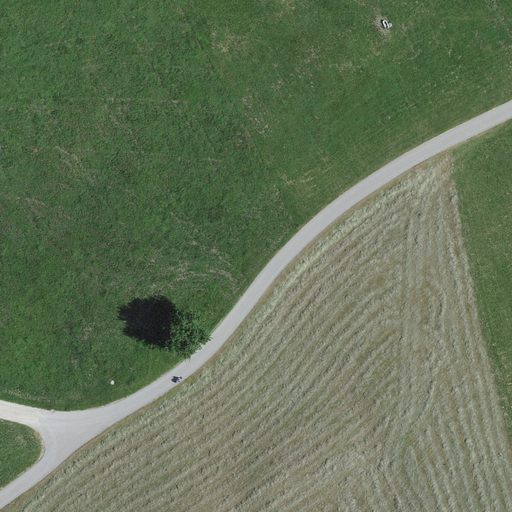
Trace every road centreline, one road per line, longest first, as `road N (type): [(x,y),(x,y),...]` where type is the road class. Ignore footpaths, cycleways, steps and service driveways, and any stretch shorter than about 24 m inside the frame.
road 1 (track): [(511,107),(339,205),(287,252),(212,344),(150,392),(101,419),(0,411)]
road 2 (track): [(101,419),(0,500)]
